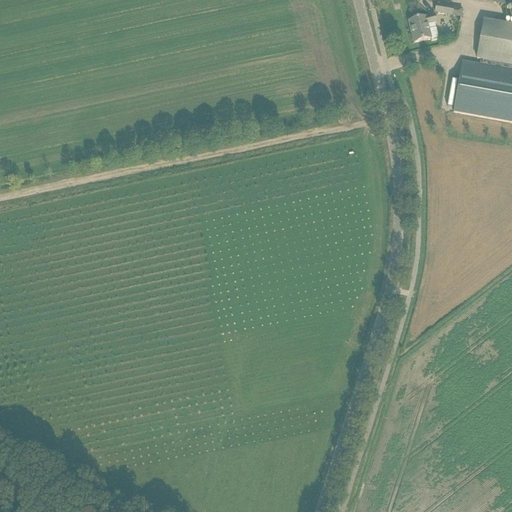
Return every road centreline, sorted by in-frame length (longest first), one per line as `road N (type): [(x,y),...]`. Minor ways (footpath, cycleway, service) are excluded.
road 1 (tertiary): [(320,511),(388,319),(399,250),(394,152),(359,0)]
road 2 (track): [(0,198),(387,119)]
